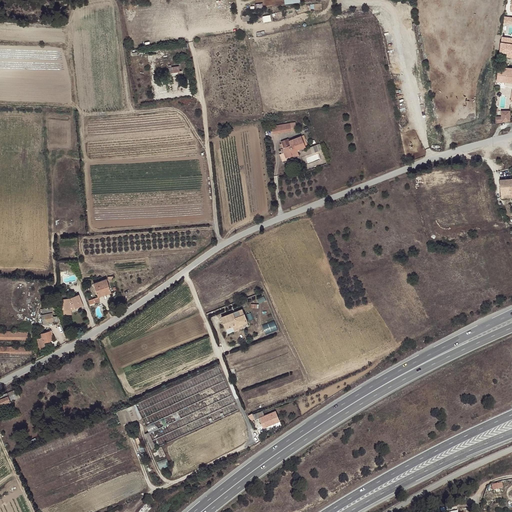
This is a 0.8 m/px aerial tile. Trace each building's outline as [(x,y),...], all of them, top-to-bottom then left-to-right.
[(511,43),(501,43),(501,48),(500,52),(511,53),(511,43)] [(179,66),(168,68),(169,76),(182,75),(182,71),(179,71),(179,66)] [(511,68),(499,67),(498,76),(506,77),(506,83),(511,82),(511,70),(511,71),(511,68)] [(497,115),(497,122),(511,122),(511,110),(502,110),(502,115),(497,115)] [(272,126),(273,134),(297,130),(296,123),(272,126)] [(305,146),(301,135),(289,140),(288,138),(281,141),(285,152),(284,153),(286,158),(297,154),(296,152),(298,151),(297,149),(305,146)] [(320,143),(313,145),(315,152),(322,149),(320,143)] [(502,198),(511,197),(511,177),(501,179),(502,198)] [(111,290),(107,278),(94,283),(98,295),(111,290)] [(75,307),(75,309),(83,306),(79,294),(68,298),(61,299),(63,311),(72,309),(71,307),(75,307)] [(242,309),(221,318),(226,330),(235,327),(234,325),(237,324),(237,326),(247,322),(242,309)] [(54,322),(53,316),(52,312),(43,314),(41,314),(43,324),(54,322)] [(267,334),(279,329),(276,320),(263,324),(267,334)] [(54,340),(52,330),(42,333),(43,337),(38,338),(40,348),(46,347),(45,342),(54,340)] [(0,338),(28,339),(28,331),(0,331),(0,338)] [(183,385),(117,410),(123,425),(144,417),(150,432),(165,426),(161,417),(185,408),(182,401),(186,399),(183,392),(185,391),(183,385)] [(18,389),(0,396),(0,410),(0,411),(13,406),(11,399),(20,395),(18,389)] [(254,415),(252,413),(249,415),(252,420),(254,420),(256,418),(257,420),(261,419),(265,429),(280,422),(276,412),(266,416),(264,411),(254,415)] [(168,458),(158,461),(161,469),(170,465),(168,458)] [(488,487),(487,491),(491,493),(493,489),(503,486),(502,482),(493,485),(488,487)]
